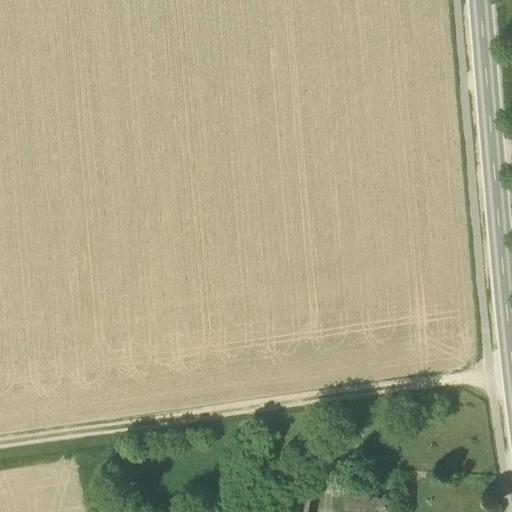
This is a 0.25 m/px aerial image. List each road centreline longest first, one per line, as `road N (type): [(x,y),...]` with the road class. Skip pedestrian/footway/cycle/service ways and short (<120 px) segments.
road 1 (track): [(0,446),(511,377)]
road 2 (tertiary): [(511,344),(479,0)]
